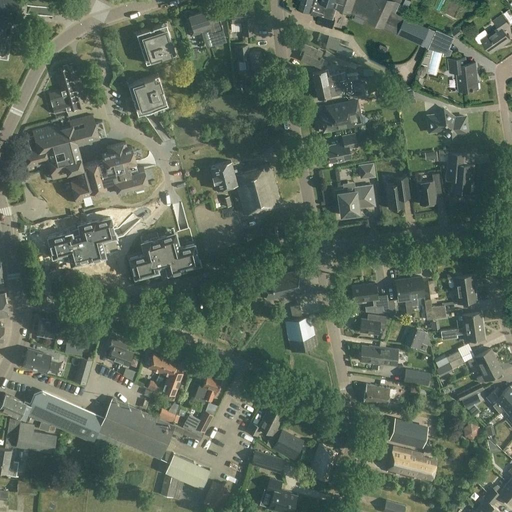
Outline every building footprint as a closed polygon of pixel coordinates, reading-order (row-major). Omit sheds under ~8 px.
[(0,0),(0,52),(8,54),(12,17),(11,17),(12,13),(25,15),(26,0),(0,0)] [(315,0),(314,0),(298,0),(296,6),(314,12),(314,15),(318,16),(316,23),(332,28),(335,19),(325,16),(329,4),(332,5),(328,3),(318,0),(315,0)] [(314,0),(315,0),(318,0),(328,3),(332,5),(335,6),(335,7),(350,12),(383,27),(421,44),(429,28),(397,13),(396,12),(400,2),(401,0),(314,0)] [(410,0),(407,0),(403,11),(408,13),(413,1),(410,0)] [(238,6),(238,5),(231,6),(232,23),(241,23),(242,35),(254,34),(253,21),(252,5),(238,6)] [(227,42),(223,30),(220,20),(219,21),(217,13),(207,16),(205,11),(189,17),(191,23),(187,24),(191,36),(211,30),(216,45),(227,42)] [(510,24),(503,14),(494,20),(499,27),(489,34),(485,29),(476,35),(476,38),(479,42),(482,43),(483,42),(491,52),(503,44),(503,45),(511,40),(504,29),(510,24)] [(176,54),(166,24),(137,33),(146,63),(176,54)] [(328,48),(339,51),(342,40),(331,37),(328,48)] [(318,49),(305,44),(302,50),(305,51),(301,59),(322,68),(326,59),(316,55),(318,49)] [(249,57),(248,49),(235,51),(236,60),(246,59),(248,75),(263,73),(261,56),(249,57)] [(432,54),(430,73),(440,74),(442,55),(432,54)] [(467,63),(466,56),(449,58),(450,72),(457,71),(459,90),(479,88),(476,62),(467,63)] [(49,93),(50,98),(50,100),(50,103),(51,105),(52,107),(53,109),(55,114),(67,111),(88,105),(78,70),(73,71),(72,66),(61,69),(62,74),(58,75),(57,75),(61,90),(49,93)] [(315,85),(346,79),(345,71),(337,73),(337,74),(329,75),(328,69),(313,73),(315,85)] [(348,81),(358,80),(356,72),(347,73),(348,81)] [(168,105),(158,75),(128,85),(138,114),(168,105)] [(346,79),(315,85),(318,98),(333,95),(332,89),(340,87),(340,88),(348,86),(346,79)] [(366,91),(365,83),(349,86),(350,92),(348,93),(349,99),(375,94),(375,89),(366,91)] [(360,116),(357,100),(326,106),(328,114),(321,115),(322,120),(320,121),(321,126),(323,126),(324,131),(344,127),(344,128),(354,126),(352,117),(360,116)] [(466,115),(455,116),(443,107),(438,114),(426,115),(428,134),(440,132),(452,142),(457,135),(469,134),(466,115)] [(34,136),(23,139),(25,149),(23,149),(27,166),(37,164),(38,166),(49,163),(53,180),(78,173),(77,170),(84,168),(77,140),(83,139),(84,142),(107,136),(103,121),(96,123),(94,115),(70,122),(71,126),(60,129),(59,124),(33,131),(34,136)] [(357,147),(354,134),(342,136),(343,143),(327,147),(330,162),(336,161),(336,163),(345,161),(344,159),(350,158),(349,150),(351,150),(350,148),(357,147)] [(81,182),(72,184),(78,206),(102,200),(100,196),(110,193),(110,191),(116,189),(118,195),(136,191),(135,188),(143,186),(144,188),(148,187),(144,172),(132,175),(130,167),(138,165),(134,150),(129,151),(127,146),(108,151),(110,156),(104,158),(105,162),(84,168),(77,170),(78,173),(81,182)] [(464,155),(448,153),(446,175),(453,175),(451,190),(451,191),(469,192),(470,182),(472,182),(473,165),(467,165),(466,166),(464,165),(463,165),(464,155)] [(233,168),(231,160),(210,166),(217,189),(235,184),(244,213),(281,202),(270,163),(237,172),(236,168),(233,168)] [(373,162),(357,164),(359,178),(374,176),(373,162)] [(420,204),(436,202),(434,186),(440,186),(439,173),(432,174),(433,181),(417,183),(420,204)] [(410,198),(407,176),(393,178),(394,184),(386,185),(389,208),(404,206),(403,199),(410,198)] [(374,204),(372,185),(354,188),(355,191),(345,192),(344,189),(335,190),(336,200),(339,200),(341,215),(358,212),(358,207),(374,204)] [(222,208),(219,197),(212,199),(215,210),(222,208)] [(70,209),(71,216),(86,213),(85,205),(70,209)] [(234,208),(224,212),(227,220),(237,216),(234,208)] [(79,229),(48,238),(50,244),(49,244),(51,251),(52,255),(61,252),(62,255),(68,253),(71,265),(80,262),(80,260),(87,258),(88,260),(104,256),(100,241),(106,239),(106,236),(115,234),(114,230),(112,224),(110,217),(95,221),(95,220),(78,225),(79,229)] [(262,239),(259,228),(244,232),(247,243),(262,239)] [(144,254),(130,258),(134,275),(143,272),(144,276),(166,270),(167,273),(184,269),(184,268),(190,266),(189,263),(198,260),(194,244),(179,248),(175,233),(158,238),(158,240),(151,242),(150,240),(141,242),(144,254)] [(303,294),(298,271),(262,279),(266,299),(290,294),(291,297),(303,294)] [(455,291),(474,288),(472,275),(453,277),(455,291)] [(411,297),(412,306),(417,305),(416,297),(424,296),(421,276),(408,278),(411,297)] [(413,313),(412,306),(411,297),(408,278),(395,280),(398,299),(405,298),(407,314),(413,313)] [(435,293),(434,280),(427,281),(429,294),(435,293)] [(390,311),(388,300),(387,294),(377,296),(375,282),(352,286),(354,302),(373,299),(374,308),(382,307),(383,312),(390,311)] [(476,301),(474,288),(455,291),(457,304),(476,301)] [(433,319),(432,313),(431,307),(430,300),(424,300),(427,320),(433,319)] [(302,317),(299,305),(291,307),(293,319),(285,321),(291,351),(317,346),(311,316),(302,317)] [(462,315),(464,328),(483,325),(481,312),(462,315)] [(367,319),(362,319),(360,331),(378,334),(379,327),(384,328),(386,317),(368,315),(367,319)] [(65,321),(39,317),(36,335),(62,339),(65,321)] [(457,329),(441,331),(442,340),(458,337),(459,345),(465,341),(484,338),(483,325),(464,328),(457,329)] [(426,332),(412,326),(405,344),(424,351),(427,345),(422,343),(426,332)] [(128,339),(113,333),(108,347),(111,348),(108,358),(128,366),(133,352),(125,349),(128,339)] [(83,344),(66,341),(64,352),(81,355),(83,344)] [(379,349),(380,347),(369,345),(369,347),(362,346),(360,361),(380,363),(381,356),(382,356),(382,350),(379,349)] [(381,356),(380,363),(396,365),(398,349),(380,347),(379,349),(382,350),(382,356),(381,356)] [(50,355),(28,349),(23,365),(31,368),(31,369),(36,370),(37,369),(45,372),(46,370),(55,373),(59,362),(49,359),(50,355)] [(479,369),(496,361),(490,349),(467,360),(470,366),(476,363),(479,369)] [(147,367),(160,372),(166,357),(153,352),(147,367)] [(441,366),(441,367),(461,357),(458,352),(446,358),(445,355),(433,361),(437,368),(441,366)] [(162,390),(174,394),(176,389),(182,373),(175,370),(178,361),(166,357),(160,372),(168,375),(164,384),(162,390)] [(464,362),(461,357),(441,367),(444,372),(464,362)] [(91,361),(81,358),(77,372),(88,375),(91,361)] [(502,372),(496,361),(479,369),(482,375),(477,378),(479,383),(482,381),(482,382),(502,372)] [(126,368),(123,377),(136,381),(138,372),(126,368)] [(405,369),(403,382),(427,386),(429,373),(405,369)] [(222,378),(207,372),(201,387),(197,386),(191,400),(203,404),(205,399),(211,401),(214,394),(215,395),(222,378)] [(147,387),(153,390),(156,383),(150,380),(147,387)] [(482,389),(480,383),(456,395),(462,407),(479,398),(476,392),(482,389)] [(390,388),(366,384),(363,401),(387,406),(399,408),(400,402),(388,400),(390,388)] [(496,398),(504,409),(511,401),(511,388),(510,386),(502,392),(498,387),(488,396),(493,401),(496,398)] [(103,418),(37,389),(31,404),(5,393),(0,404),(0,408),(24,419),(27,413),(93,442),(94,438),(110,445),(110,444),(119,448),(120,445),(128,448),(129,444),(160,458),(174,425),(112,398),(103,418)] [(283,412),(270,405),(258,427),(273,435),(278,424),(277,423),(283,412)] [(204,410),(195,428),(205,433),(214,415),(204,410)] [(5,444),(16,446),(53,452),(56,435),(33,431),(34,425),(21,423),(21,420),(9,418),(5,444)] [(258,426),(250,422),(246,430),(257,436),(260,429),(257,428),(258,426)] [(426,431),(394,423),(389,440),(422,449),(426,431)] [(466,429),(471,440),(482,435),(477,424),(466,429)] [(496,426),(486,427),(487,437),(497,435),(496,426)] [(282,430),(272,448),(294,459),(303,441),(282,430)] [(16,446),(5,444),(4,447),(0,446),(0,470),(7,472),(7,474),(15,476),(18,462),(9,460),(11,451),(15,452),(16,446)] [(339,452),(320,445),(309,473),(327,480),(333,462),(335,463),(339,452)] [(418,453),(393,447),(387,472),(414,479),(415,476),(431,480),(436,461),(422,458),(423,456),(418,455),(418,453)] [(275,456),(254,450),(250,464),(271,470),(275,456)] [(174,454),(166,472),(201,488),(209,469),(174,454)] [(226,457),(224,462),(246,471),(248,466),(226,457)] [(217,482),(239,489),(242,480),(220,472),(217,482)] [(177,478),(164,475),(159,494),(172,497),(177,478)] [(479,477),(475,481),(480,485),(484,481),(479,477)] [(281,482),(270,479),(266,491),(273,493),(268,508),(277,511),(278,508),(290,511),(291,511),(296,495),(282,491),(282,490),(279,489),(281,482)] [(36,481),(29,481),(29,487),(17,487),(17,494),(35,495),(36,481)] [(511,486),(507,482),(502,489),(497,485),(492,488),(491,487),(487,491),(496,500),(501,495),(511,504),(511,486)] [(496,500),(487,491),(482,496),(485,499),(476,510),(478,511),(499,511),(500,511),(492,505),(496,500)] [(403,511),(405,506),(386,500),(382,511),(403,511)]
